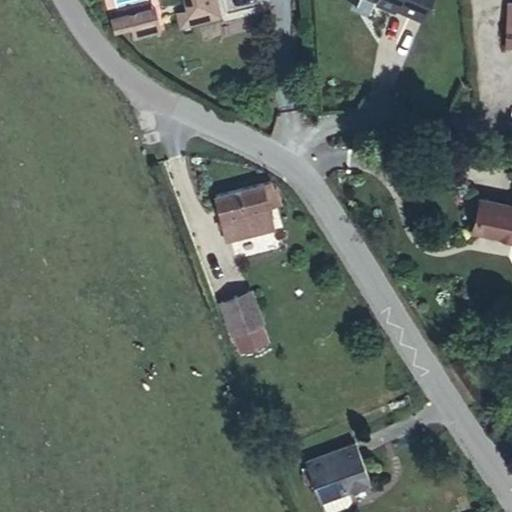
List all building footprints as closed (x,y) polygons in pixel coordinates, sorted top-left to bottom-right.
[(215,23),(210,0),(184,0),(184,1),(183,6),(184,13),(170,16),(173,31),(215,23)] [(420,33),(435,0),(331,0),(331,1),(354,11),(356,6),(374,14),(374,17),(389,23),(394,21),(420,33)] [(154,35),(148,11),(126,16),(130,30),(132,41),(154,35)] [(130,30),(126,16),(119,17),(123,32),(130,30)] [(378,64),(370,81),(390,90),(397,73),(378,64)] [(276,224),(291,218),(285,201),(272,204),(269,199),(217,211),(225,239),(222,241),(226,255),(282,242),(276,224)] [(511,263),(511,226),(480,219),(473,255),(511,263)] [(273,334),(258,301),(231,312),(245,346),(273,334)] [(373,500),(356,463),(306,487),(317,511),(350,511),(351,511),(373,500)]
